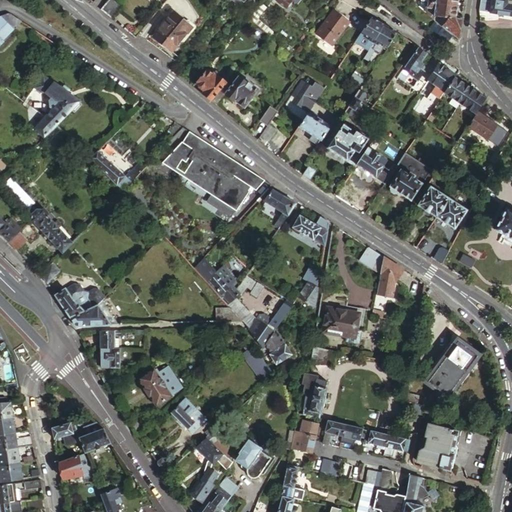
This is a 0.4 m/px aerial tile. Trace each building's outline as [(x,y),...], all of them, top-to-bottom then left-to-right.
[(122,6),(115,0),(108,0),(102,8),(113,17),(122,6)] [(429,0),(420,0),(419,6),(427,12),(434,18),(435,15),(435,13),(445,15),(456,18),(458,6),(429,0)] [(511,0),(482,0),(481,10),(511,15),(511,0)] [(261,2),(249,17),(271,35),(274,31),(259,18),(268,7),(261,2)] [(193,24),(175,9),(154,34),(172,50),(193,24)] [(350,21),(334,10),(318,33),(333,44),(350,21)] [(0,42),(23,20),(10,11),(2,14),(0,15),(0,42)] [(460,31),(462,19),(456,18),(445,15),(445,18),(443,25),(447,28),(459,39),(460,31)] [(368,49),(373,42),(384,24),(371,16),(355,41),(368,49)] [(452,35),(434,21),(429,28),(448,41),(452,35)] [(384,24),(373,42),(377,45),(378,43),(386,48),(397,32),(384,24)] [(425,51),(415,44),(413,43),(392,74),(402,81),(408,73),(417,79),(419,76),(423,69),(418,66),(422,61),(419,59),(425,51)] [(439,61),(428,79),(436,84),(428,96),(425,94),(415,108),(428,117),(445,91),(455,76),(456,73),(439,61)] [(196,82),(205,72),(194,63),(185,74),(196,82)] [(210,66),(205,72),(196,82),(196,83),(206,90),(204,93),(217,104),(226,93),(228,90),(227,89),(224,86),(229,78),(220,71),(219,73),(210,66)] [(354,71),(350,77),(362,85),(366,79),(354,71)] [(249,80),(241,74),(228,90),(226,93),(240,103),(242,99),(248,104),(261,86),(251,78),(249,80)] [(314,105),(325,87),(309,76),(293,100),(303,106),(307,101),(314,105)] [(419,76),(417,79),(412,87),(419,92),(426,81),(419,76)] [(445,91),(460,101),(470,87),(455,76),(445,91)] [(33,128),(43,137),(55,125),(77,102),(52,80),(48,85),(39,78),(29,91),(36,97),(41,90),(43,91),(42,92),(48,97),(46,100),(48,106),(51,107),(33,128)] [(224,86),(227,89),(233,81),(229,78),(224,86)] [(460,101),(477,112),(477,111),(486,97),(470,87),(460,101)] [(366,92),(360,88),(356,94),(362,98),(366,92)] [(42,106),(27,94),(25,98),(23,100),(38,111),(42,106)] [(363,98),(362,98),(356,94),(350,104),(356,108),(363,98)] [(270,124),(279,110),(271,105),(261,120),(269,125),(270,124)] [(315,110),(312,108),(301,124),(315,133),(312,136),(320,141),(322,137),(324,139),(332,126),(321,118),(323,116),(318,112),(316,115),(313,113),(315,110)] [(498,125),(477,111),(477,112),(468,125),(478,132),(474,137),(483,143),(486,137),(489,140),(498,125)] [(182,125),(174,120),(163,131),(170,138),(182,125)] [(278,129),(270,124),(269,125),(262,135),(270,140),(278,129)] [(358,164),(370,146),(366,143),(369,137),(357,129),(356,132),(346,124),(330,149),(356,166),(358,164)] [(252,171),(182,125),(170,138),(165,144),(169,147),(157,167),(227,219),(231,213),(249,189),(251,185),(245,181),(252,171)] [(370,144),(370,146),(358,164),(386,182),(393,172),(372,159),(378,150),(370,144)] [(102,146),(92,157),(123,190),(131,181),(126,176),(128,173),(102,146)] [(136,176),(143,168),(137,162),(131,170),(136,176)] [(317,170),(310,165),(304,175),(310,179),(317,170)] [(425,181),(402,166),(390,184),(413,199),(425,181)] [(264,179),(252,171),(245,181),(251,185),(256,188),(264,179)] [(419,204),(435,216),(448,197),(429,183),(419,198),(422,200),(419,204)] [(295,203),(271,187),(262,199),(279,211),(275,217),(278,219),(276,222),(273,220),(271,224),(278,229),(295,203)] [(250,190),(249,189),(231,213),(232,214),(250,190)] [(435,216),(454,229),(466,209),(448,197),(435,216)] [(65,249),(75,240),(43,208),(37,207),(32,212),(33,217),(65,249)] [(328,224),(320,219),(317,223),(301,213),(293,226),(296,227),(296,231),(298,232),(301,231),(325,246),(328,224)] [(511,213),(501,230),(511,237),(511,213)] [(0,228),(12,241),(19,233),(0,214),(0,228)] [(17,246),(19,248),(28,239),(21,231),(19,233),(12,241),(17,246)] [(442,265),(448,254),(440,249),(433,259),(442,265)] [(380,275),(383,258),(369,250),(360,262),(380,275)] [(404,272),(383,258),(380,275),(376,295),(396,298),(398,289),(396,288),(397,283),(404,272)] [(217,275),(203,259),(196,267),(221,296),(223,294),(230,302),(237,296),(240,293),(237,290),(233,285),(230,287),(218,273),(217,275)] [(62,267),(55,260),(43,272),(48,281),(62,267)] [(319,287),(321,273),(313,266),(305,277),(308,279),(319,287)] [(240,286),(248,274),(245,272),(237,284),(240,286)] [(248,274),(240,286),(237,290),(240,293),(243,295),(248,287),(253,290),(251,293),(264,301),(271,290),(257,282),(258,280),(248,274)] [(316,308),(319,287),(308,279),(297,295),(316,308)] [(99,303),(103,298),(107,294),(101,286),(96,285),(91,289),(86,288),(82,282),(76,281),(57,294),(72,315),(99,303)] [(242,319),(250,311),(237,296),(230,302),(228,304),(231,307),(242,319)] [(119,323),(103,298),(99,303),(72,315),(78,324),(119,323)] [(243,320),(242,319),(231,307),(217,306),(217,320),(243,320)] [(359,312),(328,307),(325,332),(356,336),(359,312)] [(245,322),(246,323),(248,325),(258,317),(258,318),(261,316),(254,308),(250,311),(242,319),(243,320),(245,322)] [(264,345),(265,344),(274,330),(274,328),(273,327),(273,326),(272,326),(271,325),(270,325),(269,325),(267,326),(266,327),(258,318),(258,317),(248,325),(264,345)] [(294,353),(276,327),(274,330),(265,344),(278,363),(294,353)] [(113,346),(120,346),(120,334),(122,333),(122,329),(102,329),(103,343),(113,343),(113,346)] [(479,352),(458,337),(425,381),(446,396),(479,352)] [(122,345),(120,346),(113,346),(113,343),(103,343),(104,366),(122,366),(122,345)] [(265,344),(264,345),(261,350),(273,367),(278,363),(265,344)] [(334,350),(314,346),(312,360),(332,364),(334,350)] [(273,369),(259,350),(248,358),(262,376),(273,369)] [(183,386),(170,364),(161,369),(160,367),(156,368),(156,367),(141,376),(158,402),(172,394),(171,392),(183,386)] [(102,371),(106,380),(119,375),(117,368),(102,371)] [(309,394),(305,413),(321,417),(329,381),(309,376),(307,382),(309,383),(307,394),(309,394)] [(420,397),(408,395),(407,402),(419,404),(420,397)] [(208,418),(187,396),(172,410),(193,432),(208,418)] [(14,417),(11,403),(11,402),(0,403),(3,419),(14,417)] [(138,428),(148,419),(142,412),(132,420),(138,428)] [(5,434),(16,432),(14,417),(3,419),(5,434)] [(301,432),(317,435),(319,423),(304,419),(301,432)] [(346,423),(329,419),(325,437),(324,442),(329,443),(332,432),(344,435),(346,423)] [(70,426),(76,424),(74,420),(52,427),(55,438),(72,433),(70,426)] [(86,451),(86,452),(111,442),(105,427),(97,421),(96,422),(89,424),(82,427),(85,434),(80,436),(86,451)] [(368,428),(346,423),(344,435),(356,438),(362,439),(362,435),(366,436),(368,428)] [(457,430),(426,423),(423,435),(426,435),(422,451),(419,450),(417,460),(450,468),(454,452),(451,451),(457,430)] [(223,435),(217,427),(198,443),(211,462),(210,467),(205,473),(207,474),(205,477),(207,479),(195,496),(204,502),(218,481),(215,478),(219,473),(214,461),(219,457),(229,469),(235,460),(230,455),(234,451),(221,437),(223,435)] [(373,429),(368,428),(366,436),(364,444),(371,446),(371,441),(370,441),(373,429)] [(390,433),(373,429),(370,441),(371,441),(380,444),(379,446),(387,448),(390,433)] [(297,431),(294,447),(313,451),(317,435),(301,432),(297,431)] [(8,449),(19,447),(33,445),(32,440),(31,436),(17,438),(16,432),(5,434),(8,449)] [(411,439),(390,433),(387,448),(386,451),(394,453),(395,447),(408,451),(411,439)] [(355,444),(356,438),(344,435),(342,441),(355,444)] [(263,444),(250,436),(238,458),(249,465),(247,469),(247,471),(248,473),(251,475),(252,476),(254,476),(257,476),(258,476),(261,475),(266,466),(271,469),(277,458),(273,455),(278,446),(266,438),(263,444)] [(21,462),(19,447),(8,449),(10,464),(21,462)] [(0,465),(10,464),(8,449),(0,449),(0,465)] [(89,467),(84,451),(60,461),(63,478),(89,467)] [(159,460),(163,465),(168,461),(164,456),(159,460)] [(338,474),(341,461),(325,457),(322,471),(338,474)] [(10,464),(13,480),(24,478),(21,462),(10,464)] [(301,465),(290,463),(284,493),(294,495),(296,486),(301,465)] [(0,465),(0,469),(2,481),(3,481),(13,480),(10,464),(0,465)] [(346,465),(344,476),(352,478),(353,467),(346,465)] [(393,469),(384,467),(380,485),(389,487),(393,469)] [(369,468),(365,481),(375,484),(379,470),(369,468)] [(402,511),(422,511),(425,503),(415,500),(416,495),(417,493),(415,493),(418,475),(411,473),(407,495),(402,511)] [(426,477),(418,475),(415,493),(417,493),(416,495),(423,496),(430,493),(425,483),(426,477)] [(228,477),(222,485),(234,494),(240,486),(228,477)] [(26,489),(42,487),(42,483),(41,479),(25,481),(26,489)] [(365,481),(358,511),(368,511),(375,484),(365,481)] [(0,484),(0,502),(9,501),(17,500),(14,483),(0,484)] [(202,511),(223,511),(225,510),(224,509),(234,494),(222,485),(202,511)] [(109,511),(121,511),(118,503),(124,501),(122,495),(123,495),(120,486),(102,493),(106,505),(109,511)] [(299,487),(296,486),(294,495),(297,496),(305,498),(308,496),(309,491),(305,487),(301,486),(299,487)] [(402,511),(407,495),(397,493),(394,495),(386,493),(387,490),(378,488),(374,507),(379,508),(381,511),(402,511)] [(294,495),(284,493),(280,511),(279,511),(292,511),(297,496),(294,495)] [(0,511),(11,511),(9,501),(0,502),(0,511)] [(319,511),(321,511),(323,505),(306,501),(305,508),(319,511)] [(160,511),(153,502),(135,510),(136,511),(160,511)]
